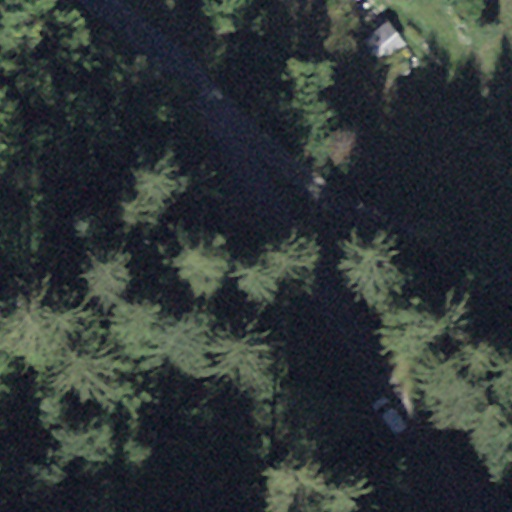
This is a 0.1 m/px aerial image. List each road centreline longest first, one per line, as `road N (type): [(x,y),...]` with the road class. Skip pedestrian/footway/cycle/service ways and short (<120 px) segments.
road 1 (track): [(106,0),(245,145),(305,257),(393,387)]
road 2 (track): [(223,120),(307,180),(511,274)]
road 3 (track): [(511,166),(427,77)]
